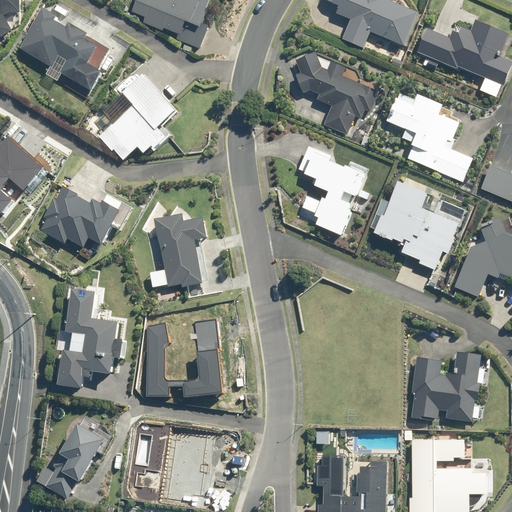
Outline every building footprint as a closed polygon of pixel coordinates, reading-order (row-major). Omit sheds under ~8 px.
[(0,0),(0,41),(17,31),(9,18),(15,14),(27,14),(27,0),(0,0)] [(135,14),(149,19),(147,24),(168,33),(169,30),(182,36),(180,40),(206,51),(215,27),(209,24),(218,0),(140,0),(140,2),(136,1),(134,8),(137,9),(135,14)] [(328,0),(344,6),(340,15),(355,21),(347,41),(367,49),(374,32),(409,47),(415,33),(423,13),(393,0),(328,0)] [(50,8),(23,51),(55,71),(65,57),(74,63),(67,74),(97,94),(110,74),(96,66),(106,50),(93,42),(97,36),(78,24),(74,29),(64,22),(66,18),(50,8)] [(334,58),(330,68),(325,66),(318,50),(298,59),(303,72),(298,74),(305,92),(312,89),(321,93),(320,98),(334,105),(327,123),(350,133),(358,114),(364,117),(367,108),(373,110),(381,90),(344,74),(348,64),(334,58)] [(115,91),(131,109),(102,137),(129,167),(144,153),(150,159),(159,151),(163,155),(177,142),(168,131),(187,113),(151,75),(143,65),(115,91)] [(463,121),(442,112),(446,103),(421,92),(416,103),(398,95),(389,120),(420,133),(410,157),(466,181),(476,157),(448,145),(451,138),(455,140),(463,121)] [(374,176),(371,175),(374,168),(355,160),(352,167),(335,159),(336,157),(313,147),(302,171),(317,178),(315,183),(335,192),(333,199),(329,197),(321,217),(324,219),(321,225),(345,236),(359,204),(353,202),(356,194),(369,200),(372,194),(367,192),(374,176)] [(511,171),(494,164),(484,187),(511,199),(511,171)] [(407,178),(390,216),(387,215),(379,233),(398,242),(399,239),(410,244),(406,252),(425,261),(423,264),(439,271),(448,252),(453,255),(467,224),(436,211),(444,194),(407,178)] [(46,245),(51,236),(90,259),(101,241),(110,246),(130,211),(113,201),(111,204),(104,200),(102,204),(72,186),(69,192),(65,190),(48,219),(46,218),(34,238),(46,245)] [(511,231),(509,230),(503,215),(482,224),(489,239),(475,245),(458,285),(481,295),(494,268),(511,275),(511,231)] [(160,220),(161,232),(150,233),(155,272),(158,303),(180,300),(178,288),(211,284),(206,241),(216,239),(214,218),(193,220),(193,216),(160,220)] [(65,349),(60,383),(85,387),(88,368),(114,372),(116,355),(124,355),(127,338),(119,336),(122,320),(95,316),(98,291),(74,287),(68,329),(88,332),(86,352),(65,349)] [(146,396),(168,397),(168,387),(183,387),(184,397),(221,392),(214,320),(194,322),(200,379),(169,381),(166,379),(164,377),(165,348),(170,341),(165,323),(148,326),(146,396)] [(415,394),(418,394),(415,419),(428,420),(429,417),(443,419),(444,410),(451,411),(450,419),(477,423),(480,400),(484,401),(486,384),(482,384),(486,354),(462,351),(459,376),(445,374),(446,361),(424,358),(420,358),(415,394)] [(72,500),(84,480),(89,483),(117,436),(104,428),(101,434),(83,424),(58,465),(62,467),(58,472),(51,468),(42,482),(72,500)] [(334,431),(320,431),(319,444),(333,445),(334,431)] [(467,457),(467,439),(415,440),(416,496),(413,496),(412,511),(457,511),(472,511),(472,505),(475,505),(478,504),(480,502),(482,500),(484,497),(485,495),(485,492),(489,492),(488,472),(475,472),(475,468),(438,468),(438,457),(467,457)] [(388,511),(390,461),(373,460),(373,467),(363,467),(363,473),(360,473),(360,492),(362,492),(362,496),(345,496),(346,455),(326,454),(325,465),(320,464),(319,485),(326,485),(326,504),(321,504),(321,511),(388,511)]
